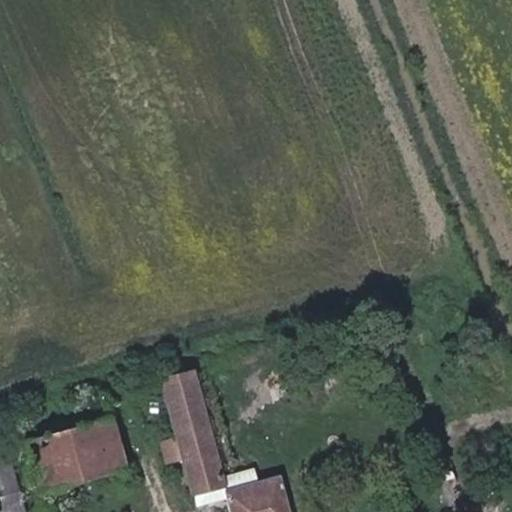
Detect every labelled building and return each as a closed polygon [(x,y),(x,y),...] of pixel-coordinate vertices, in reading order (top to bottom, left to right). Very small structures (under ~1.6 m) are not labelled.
[(339,382),(332,356),(264,373),(268,391),(288,386),(290,395),(339,382)] [(192,358),(154,369),(167,412),(171,426),(155,430),(162,458),(174,455),(185,499),(218,493),(223,511),(285,511),(274,465),(252,471),(248,452),(216,459),(192,358)] [(115,426),(167,412),(154,369),(104,383),(115,426)] [(136,511),(115,426),(104,383),(13,408),(39,511),(136,511)] [(0,458),(0,511),(16,511),(5,458),(0,458)]
